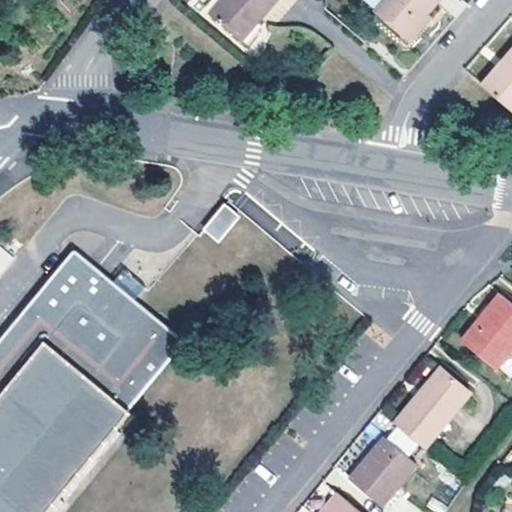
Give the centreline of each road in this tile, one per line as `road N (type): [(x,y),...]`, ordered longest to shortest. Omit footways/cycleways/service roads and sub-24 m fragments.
road 1 (residential): [(269,511),(511,217)]
road 2 (tertiary): [(71,116),(396,170)]
road 3 (residential): [(396,170),(409,110),(500,0)]
road 4 (tertiary): [(135,0),(95,56),(71,116)]
road 5 (unknown): [(419,94),(322,3)]
